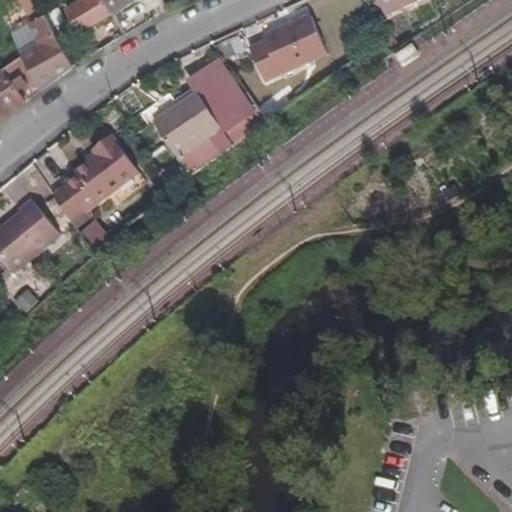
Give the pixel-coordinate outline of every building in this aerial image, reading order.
[(25,0),(35,18),(32,19),(43,39),(26,51),(28,55),(44,86),(59,76),(76,63),(66,42),(64,39),(52,15),(44,0),(25,0)] [(82,24),(84,28),(115,9),(110,0),(75,0),(70,4),(82,24)] [(110,0),(115,9),(135,0),(110,0)] [(380,0),(389,15),(420,0),(380,0)] [(70,4),(52,15),(64,39),(79,31),(77,27),(82,24),(70,4)] [(269,41),(252,49),(267,82),(330,53),(313,14),(267,35),(269,41)] [(43,39),(32,19),(14,28),(16,31),(26,51),(43,39)] [(94,50),(84,32),(66,42),(76,63),(94,50)] [(238,37),(223,44),(230,58),(245,51),(238,37)] [(0,119),(12,110),(44,86),(28,55),(0,74),(0,119)] [(199,98),(154,125),(176,161),(221,134),(199,98)] [(67,185),(69,187),(90,213),(140,174),(112,138),(93,152),(97,157),(76,174),(78,176),(67,185)] [(90,213),(69,187),(55,197),(74,225),(90,213)] [(25,213),(0,233),(0,252),(16,273),(63,235),(35,200),(22,210),(25,213)] [(98,219),(80,230),(91,248),(109,237),(98,219)] [(28,290),(14,302),(24,314),(39,302),(28,290)]
